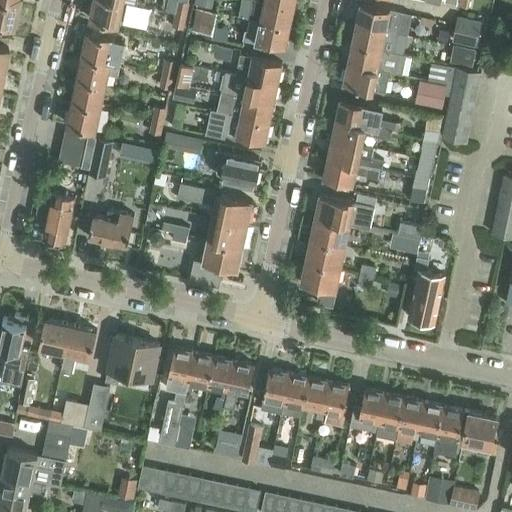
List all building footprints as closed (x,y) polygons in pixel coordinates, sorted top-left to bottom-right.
[(120,25),(125,1),(119,0),(94,0),(90,19),(120,25)] [(181,0),(178,0),(176,13),(187,15),(190,2),(181,0)] [(249,17),(260,19),(260,20),(291,27),(295,7),(262,0),(252,0),(251,6),(249,17)] [(0,26),(13,29),(18,5),(0,1),(0,26)] [(361,3),(357,24),(399,33),(403,12),(361,3)] [(198,8),(193,30),(213,34),(218,12),(198,8)] [(173,26),(184,29),(187,15),(176,13),(173,26)] [(458,16),(453,40),(476,45),(482,21),(458,16)] [(246,30),(244,38),(286,47),(291,27),(260,20),(257,32),(246,30)] [(357,24),(352,43),(404,54),(405,53),(383,49),(386,38),(397,41),(399,33),(357,24)] [(441,30),(438,41),(448,43),(451,32),(441,30)] [(87,32),(82,56),(120,65),(121,63),(112,61),(115,50),(123,51),(125,40),(87,32)] [(352,43),(348,63),(390,72),(390,71),(400,73),(404,54),(352,43)] [(218,44),(215,56),(231,60),(234,48),(218,44)] [(0,45),(0,72),(3,73),(8,48),(0,45)] [(476,50),(454,45),(450,62),(473,67),(476,50)] [(241,53),(236,73),(279,83),(283,62),(241,53)] [(82,56),(77,79),(107,85),(110,74),(118,75),(120,65),(82,56)] [(166,58),(162,74),(174,77),(178,61),(166,58)] [(176,82),(177,82),(182,83),(190,84),(192,73),(195,65),(181,61),(176,82)] [(386,92),(390,72),(348,63),(344,82),(386,92)] [(445,94),(450,95),(452,90),(454,78),(456,66),(447,64),(444,82),(448,83),(445,94)] [(456,66),(454,78),(479,83),(481,71),(456,66)] [(227,71),(222,91),(274,103),(279,83),(236,73),(227,71)] [(160,86),(171,88),(172,89),(174,77),(162,74),(160,86)] [(454,78),(452,90),(476,95),(479,83),(454,78)] [(77,79),(72,102),(102,109),(107,85),(77,79)] [(420,79),(420,81),(416,102),(442,107),(447,84),(420,79)] [(198,86),(190,84),(182,83),(178,99),(194,102),(198,86)] [(450,95),(449,101),(474,106),(476,95),(452,90),(450,95)] [(230,102),(228,113),(229,113),(241,115),(270,122),(274,103),(222,91),(220,100),(230,102)] [(336,119),(390,131),(399,133),(399,132),(400,132),(402,122),(382,118),(384,107),(341,98),(336,119)] [(220,100),(218,110),(228,113),(230,102),(220,100)] [(449,101),(447,113),(471,118),(474,106),(449,101)] [(72,102),(68,124),(98,131),(102,109),(72,102)] [(156,106),(154,118),(164,120),(166,108),(156,106)] [(266,142),(270,122),(241,115),(229,113),(228,113),(224,133),(266,142)] [(446,117),(444,125),(469,130),(471,118),(447,113),(446,117)] [(426,129),(424,138),(438,141),(439,136),(442,137),(444,125),(446,117),(443,117),(440,131),(426,129)] [(154,118),(151,131),(161,133),(164,120),(154,118)] [(336,119),(332,138),(374,147),(363,144),(365,133),(389,138),(390,131),(336,119)] [(444,125),(442,137),(467,142),(469,130),(444,125)] [(67,130),(60,161),(81,166),(88,135),(67,130)] [(164,143),(163,145),(186,149),(189,136),(167,131),(164,143)] [(105,176),(113,140),(98,137),(91,173),(105,176)] [(332,138),(328,158),(382,170),(385,159),(372,156),(374,147),(332,138)] [(424,138),(420,157),(433,160),(438,141),(424,138)] [(145,146),(142,160),(155,162),(158,149),(158,148),(145,146)] [(218,171),(222,175),(221,178),(256,185),(262,160),(217,150),(215,161),(225,163),(220,163),(218,171)] [(417,168),(415,177),(429,180),(433,160),(420,157),(418,168),(417,168)] [(380,180),(382,170),(328,158),(323,178),(354,184),(357,173),(367,175),(367,177),(380,180)] [(166,186),(168,174),(157,172),(154,184),(166,186)] [(511,175),(505,174),(502,185),(511,187),(511,175)] [(427,188),(429,180),(415,177),(414,183),(418,184),(417,185),(427,188)] [(214,204),(212,217),(248,225),(253,200),(217,193),(217,189),(181,182),(178,196),(214,204)] [(511,187),(502,185),(500,197),(511,199),(511,187)] [(36,213),(48,215),(43,238),(66,243),(75,196),(52,192),(50,205),(38,202),(36,213)] [(358,192),(357,200),(375,204),(377,196),(358,192)] [(320,194),(315,216),(351,224),(370,228),(370,227),(375,205),(320,194)] [(511,199),(500,197),(497,209),(511,211),(511,199)] [(94,213),(89,238),(128,246),(135,213),(121,210),(121,211),(107,208),(106,215),(94,213)] [(511,211),(497,209),(495,221),(511,224),(511,211)] [(315,216),(311,238),(346,246),(351,224),(315,216)] [(212,217),(207,239),(243,247),(248,225),(212,217)] [(175,231),(174,232),(189,235),(190,227),(176,224),(165,221),(163,228),(175,231)] [(407,235),(422,238),(424,226),(401,221),(398,233),(407,235)] [(511,224),(495,221),(493,232),(493,233),(511,236),(511,224)] [(152,235),(151,241),(154,245),(160,246),(164,243),(165,238),(162,233),(157,232),(152,235)] [(187,243),(189,235),(174,232),(173,240),(187,243)] [(407,235),(404,249),(419,252),(422,238),(407,235)] [(311,238),(306,260),(341,268),(346,246),(311,238)] [(194,261),(191,277),(220,282),(223,267),(238,270),(243,247),(207,239),(205,248),(203,259),(195,257),(194,261)] [(416,283),(409,317),(435,322),(443,288),(446,273),(427,269),(430,257),(418,255),(415,267),(419,268),(416,283)] [(306,260),(301,283),(321,287),(318,300),(334,303),(341,268),(306,260)] [(362,263),(360,272),(376,275),(378,266),(362,263)] [(374,284),(376,275),(360,272),(359,280),(374,284)] [(389,282),(387,295),(398,297),(401,284),(389,282)] [(4,315),(0,335),(0,345),(9,347),(2,380),(23,384),(31,349),(22,347),(30,314),(15,311),(14,317),(4,315)] [(39,347),(65,353),(72,324),(46,318),(39,347)] [(72,324),(65,353),(61,371),(73,374),(77,355),(92,359),(98,329),(72,324)] [(116,333),(108,369),(106,380),(119,383),(121,373),(153,380),(161,343),(116,333)] [(180,423),(183,405),(187,389),(191,369),(195,351),(175,346),(168,378),(166,388),(178,391),(176,400),(169,402),(161,441),(175,444),(180,423)] [(191,369),(187,389),(192,390),(194,383),(208,386),(212,369),(215,355),(195,351),(191,369)] [(212,369),(208,386),(223,389),(221,397),(217,396),(214,408),(223,410),(224,405),(232,369),(234,359),(215,355),(212,369)] [(232,369),(224,405),(236,408),(238,395),(236,395),(237,393),(249,395),(256,364),(234,359),(232,369)] [(261,408),(282,413),(290,371),(270,367),(261,408)] [(290,371),(282,413),(302,417),(304,407),(311,376),(290,371)] [(20,401),(18,411),(28,413),(30,403),(35,378),(27,376),(22,402),(20,401)] [(311,376),(304,407),(318,410),(317,417),(322,418),(330,380),(311,376)] [(330,380),(322,418),(326,419),(326,421),(342,425),(351,385),(330,380)] [(89,403),(84,427),(92,429),(93,428),(106,431),(109,418),(104,417),(111,386),(95,383),(90,403),(89,403)] [(355,405),(350,426),(358,428),(377,432),(386,392),(365,387),(361,407),(355,405)] [(386,392),(377,432),(377,435),(397,439),(397,436),(406,396),(386,392)] [(406,396),(397,436),(416,440),(425,400),(406,396)] [(53,410),(51,420),(84,427),(89,403),(67,398),(64,412),(53,410)] [(425,400),(416,440),(436,445),(436,443),(445,404),(425,400)] [(445,404),(436,443),(441,444),(443,437),(458,440),(465,409),(445,404)] [(39,418),(49,420),(51,420),(53,410),(41,407),(39,418)] [(469,410),(463,441),(479,444),(477,452),(490,454),(498,416),(469,410)] [(0,419),(0,431),(13,434),(16,423),(0,419)] [(72,437),(72,438),(90,443),(92,429),(84,427),(51,420),(49,420),(50,420),(48,431),(72,437)] [(180,423),(175,444),(190,448),(195,426),(180,423)] [(250,423),(242,459),(256,462),(263,425),(250,423)] [(48,431),(45,443),(70,448),(72,438),(72,437),(48,431)] [(218,448),(234,451),(236,435),(220,432),(218,448)] [(45,443),(43,454),(67,459),(70,448),(45,443)] [(8,447),(3,473),(48,483),(62,485),(65,468),(38,463),(40,454),(8,447)] [(292,463),(300,465),(302,453),(294,452),(292,463)] [(287,456),(273,454),(271,465),(285,467),(287,456)] [(320,470),(334,473),(336,460),(323,457),(320,470)] [(339,473),(353,476),(356,464),(351,463),(352,458),(344,457),(343,461),(342,461),(339,473)] [(138,488),(152,491),(156,467),(143,464),(138,488)] [(156,467),(152,491),(163,493),(168,469),(156,467)] [(368,479),(382,483),(385,470),(371,467),(368,479)] [(168,469),(163,493),(186,498),(191,474),(168,469)] [(401,469),(397,486),(397,487),(406,489),(410,471),(401,469)] [(3,473),(0,485),(0,499),(29,505),(32,491),(46,494),(48,483),(3,473)] [(191,474),(186,498),(210,503),(214,479),(191,474)] [(431,474),(426,499),(451,504),(476,509),(479,491),(455,486),(456,479),(431,474)] [(123,476),(119,495),(135,498),(137,488),(137,487),(139,479),(123,476)] [(214,479),(210,503),(221,505),(226,482),(214,479)] [(226,482),(221,505),(233,508),(238,484),(226,482)] [(427,485),(413,483),(412,493),(425,495),(427,485)] [(238,484),(233,508),(244,510),(250,487),(238,484)] [(250,487),(244,510),(252,511),(256,511),(262,489),(250,487)] [(73,500),(85,503),(87,491),(87,490),(76,488),(73,500)] [(261,511),(298,511),(302,498),(266,490),(261,511)] [(100,511),(104,495),(87,491),(85,503),(82,511),(100,511)] [(124,498),(121,511),(124,511),(132,511),(135,500),(124,498)] [(158,508),(170,511),(172,500),(160,498),(158,508)] [(302,498),(298,511),(311,511),(314,501),(302,498)] [(0,499),(0,511),(27,511),(29,505),(0,499)] [(172,500),(170,511),(174,511),(184,511),(187,504),(172,500)] [(314,501),(311,511),(323,511),(325,503),(314,501)] [(366,511),(325,503),(323,511),(366,511)]
